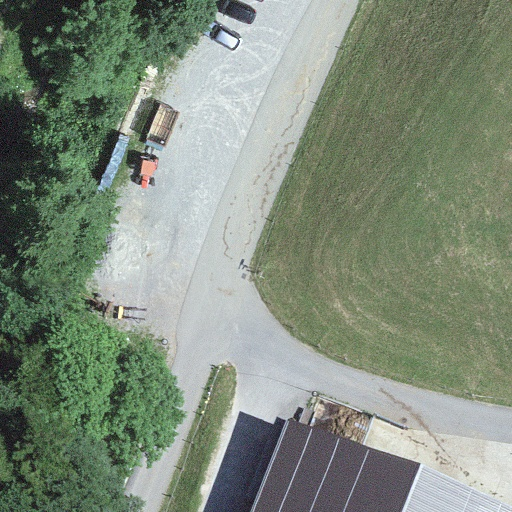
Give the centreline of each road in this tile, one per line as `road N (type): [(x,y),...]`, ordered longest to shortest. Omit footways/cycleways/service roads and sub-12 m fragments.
road 1 (unclassified): [(339,0),(132,511)]
road 2 (track): [(204,337),(511,425)]
